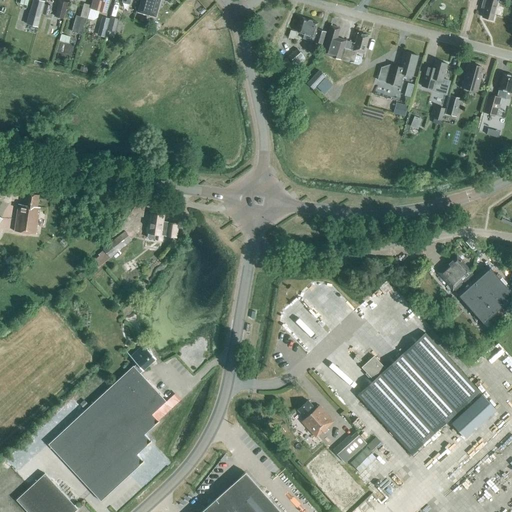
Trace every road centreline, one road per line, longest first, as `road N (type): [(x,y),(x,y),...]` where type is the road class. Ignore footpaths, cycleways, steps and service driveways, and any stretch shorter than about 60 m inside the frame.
road 1 (unknown): [(399,511),(419,495),(421,479),(353,410),(346,372),(328,355),(270,387),(225,383)]
road 2 (tertiary): [(142,511),(212,425),(251,252)]
road 3 (unclassified): [(511,239),(460,231),(310,258),(251,252)]
road 4 (secondary): [(224,196),(0,159)]
road 5 (secondary): [(295,207),(422,210),(511,178)]
road 6 (unclassified): [(511,56),(305,0)]
